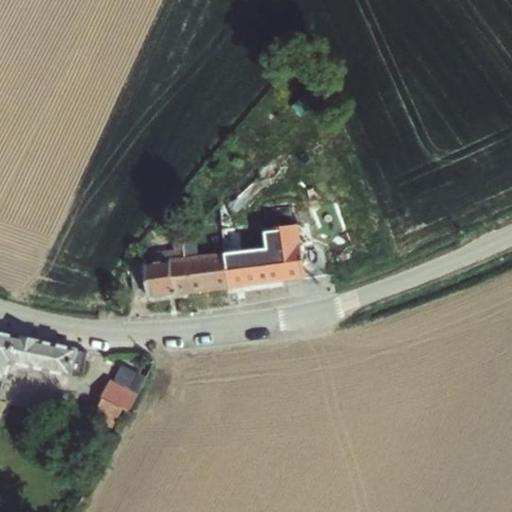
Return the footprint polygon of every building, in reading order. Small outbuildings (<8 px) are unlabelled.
[(232,225),(223,226),(225,241),(234,240),(232,225)] [(166,291),(190,288),(186,257),(185,245),(184,231),(176,232),(178,246),(175,246),(176,258),(149,262),(152,287),(165,286),(166,291)] [(184,231),(185,245),(192,244),(191,231),(184,231)] [(281,245),(226,251),(230,283),(297,275),(294,249),(281,251),(281,245)] [(226,251),(186,257),(190,288),(230,283),(226,251)] [(72,377),(78,354),(0,339),(0,370),(2,365),(72,377)] [(91,401),(119,417),(129,398),(102,382),(91,401)]
